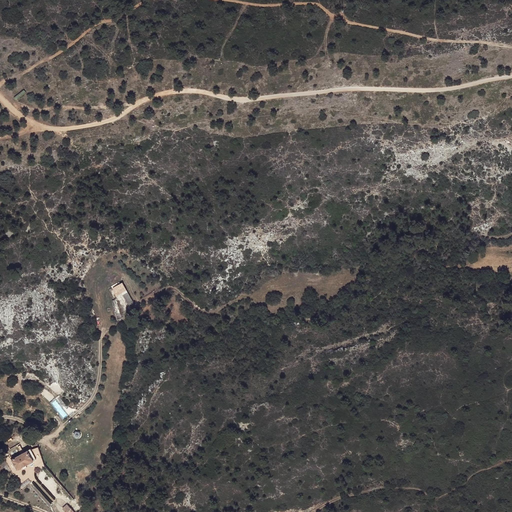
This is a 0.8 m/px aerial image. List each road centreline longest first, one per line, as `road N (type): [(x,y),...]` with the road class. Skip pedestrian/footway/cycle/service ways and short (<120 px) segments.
road 1 (track): [(474,265),(406,275),(354,308),(308,319),(247,295),(202,315),(169,287),(101,338),(93,395),(69,418),(40,438),(25,423),(0,417)]
road 2 (track): [(511,77),(447,89),(253,99),(181,90),(113,118),(58,128),(36,128),(0,96)]
road 3 (track): [(511,46),(345,21),(314,3),(226,0)]
road 4 (track): [(146,0),(0,83)]
road 5 (track): [(7,103),(38,110),(138,102)]
